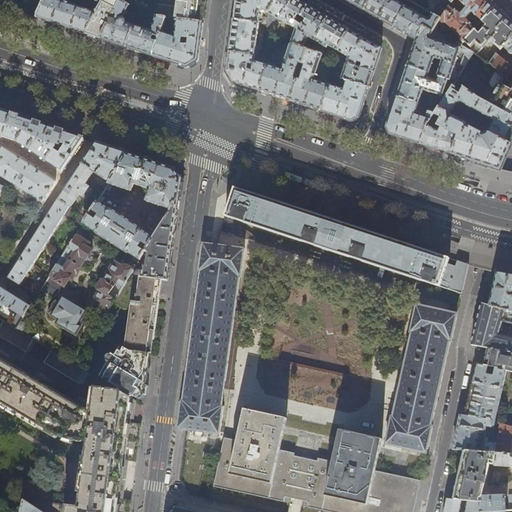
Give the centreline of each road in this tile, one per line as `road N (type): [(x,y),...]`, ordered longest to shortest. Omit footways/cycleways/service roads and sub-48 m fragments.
road 1 (tertiary): [(152,511),(208,113)]
road 2 (residential): [(511,180),(471,299),(429,511)]
road 3 (secondary): [(208,113),(0,48)]
road 4 (residential): [(320,0),(396,47),(356,168)]
road 5 (secondary): [(511,214),(356,168)]
road 6 (residential): [(0,89),(133,133),(146,117)]
road 7 (secondary): [(356,168),(208,113)]
